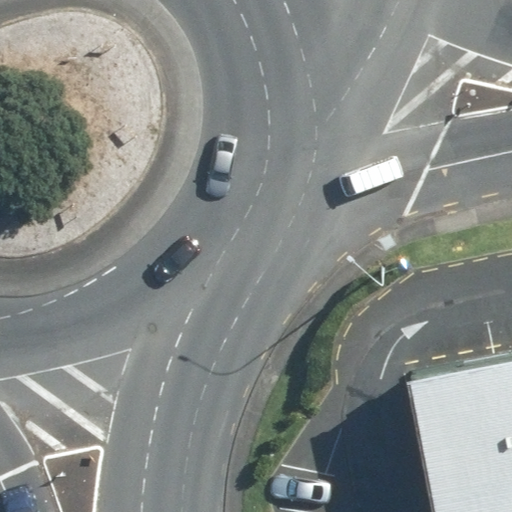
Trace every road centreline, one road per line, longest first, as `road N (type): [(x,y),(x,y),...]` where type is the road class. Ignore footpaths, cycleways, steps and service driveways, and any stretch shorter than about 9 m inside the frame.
road 1 (unclassified): [(511,150),(426,168),(236,242)]
road 2 (primary): [(204,266),(164,416),(155,511)]
road 3 (primary): [(204,266),(150,301),(82,326),(0,342)]
road 4 (primary): [(297,94),(292,145),(274,192),(236,242)]
road 5 (secondary): [(379,0),(297,94)]
